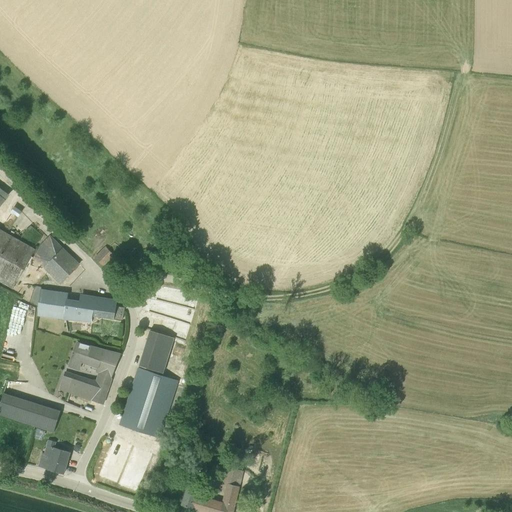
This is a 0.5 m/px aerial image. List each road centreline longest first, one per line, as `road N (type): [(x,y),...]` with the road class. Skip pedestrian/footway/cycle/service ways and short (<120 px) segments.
road 1 (track): [(465,70),(425,191),(405,232),(372,266),(328,288),(272,298),(159,279),(130,307)]
road 2 (unclassified): [(74,485),(131,344),(132,311),(0,170)]
